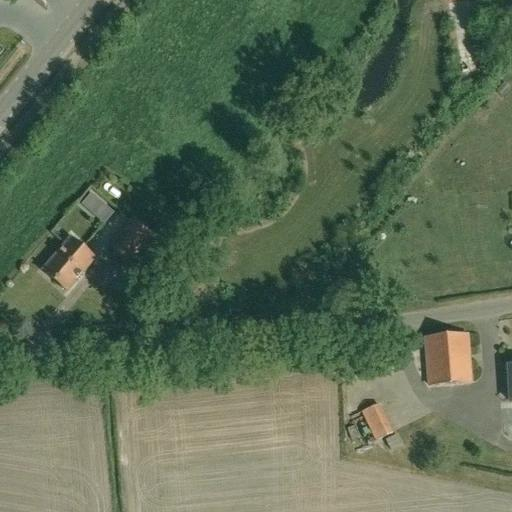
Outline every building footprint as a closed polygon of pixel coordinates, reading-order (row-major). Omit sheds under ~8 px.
[(156,288),(181,257),(131,217),(106,248),(156,288)] [(86,220),(79,231),(89,238),(96,227),(86,220)] [(65,292),(94,259),(70,239),(42,271),(65,292)] [(428,386),(470,383),(467,335),(426,338),(428,386)] [(384,405),(365,414),(378,444),(397,435),(384,405)]
